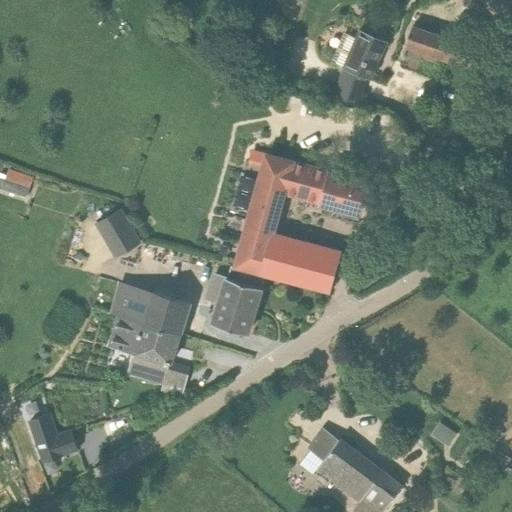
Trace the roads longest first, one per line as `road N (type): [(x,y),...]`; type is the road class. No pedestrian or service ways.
road 1 (unclassified): [(52,511),(441,260),(511,190)]
road 2 (track): [(327,327),(361,250),(511,51)]
